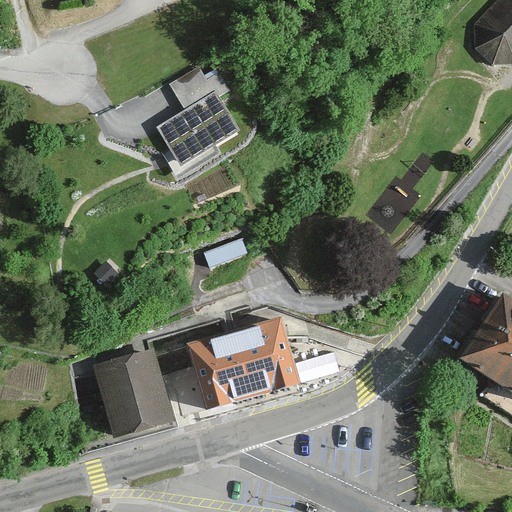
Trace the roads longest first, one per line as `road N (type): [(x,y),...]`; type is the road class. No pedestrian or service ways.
road 1 (residential): [(511,187),(444,300),(368,388),(228,439)]
road 2 (unclassified): [(228,439),(0,498)]
road 3 (unclassified): [(371,511),(228,439)]
